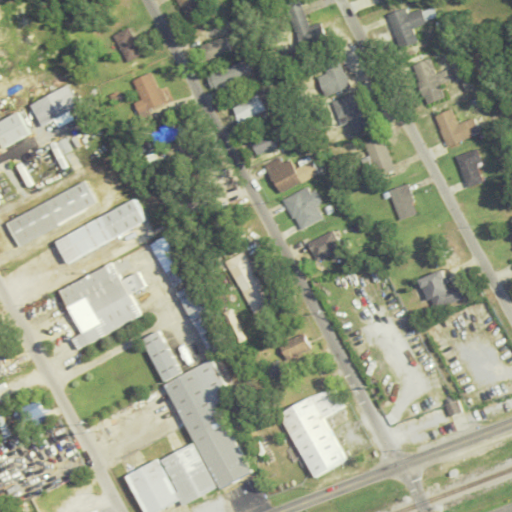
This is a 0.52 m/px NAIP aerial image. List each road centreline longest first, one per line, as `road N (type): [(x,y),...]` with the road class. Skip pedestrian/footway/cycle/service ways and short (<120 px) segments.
road 1 (tertiary): [(426,511),(143,0)]
road 2 (residential): [(511,313),(340,0)]
road 3 (residential): [(118,511),(0,288)]
road 4 (secondary): [(511,423),(321,496)]
